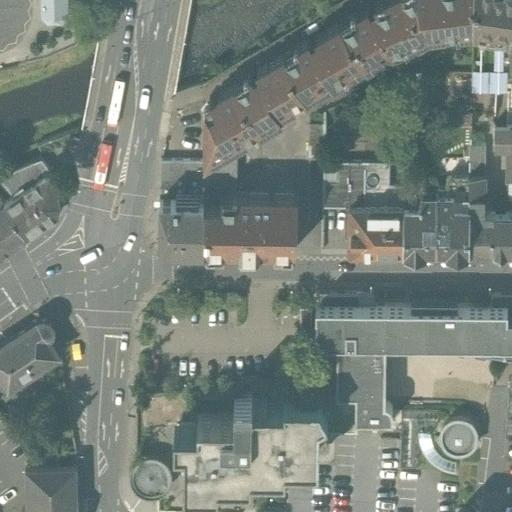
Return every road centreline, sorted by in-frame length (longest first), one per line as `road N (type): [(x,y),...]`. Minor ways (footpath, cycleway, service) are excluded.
road 1 (residential): [(109,267),(511,277)]
road 2 (secondary): [(149,0),(109,267)]
road 3 (residential): [(109,267),(100,511)]
